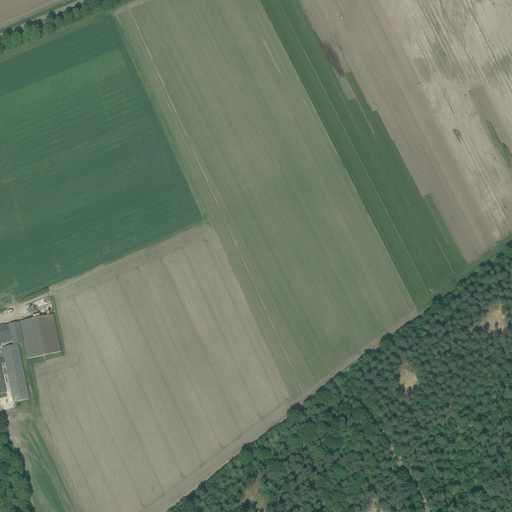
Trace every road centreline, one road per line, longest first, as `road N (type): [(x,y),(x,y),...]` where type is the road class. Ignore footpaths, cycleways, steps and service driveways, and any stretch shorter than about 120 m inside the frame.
road 1 (track): [(163,511),(511,247)]
road 2 (track): [(198,224),(14,313)]
